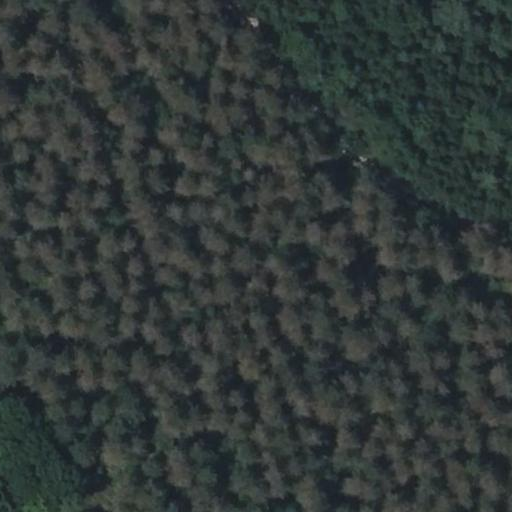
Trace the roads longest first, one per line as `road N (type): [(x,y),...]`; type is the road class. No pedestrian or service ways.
road 1 (track): [(228,0),(316,124),(356,166),(415,201),(511,240)]
road 2 (track): [(99,511),(0,396)]
